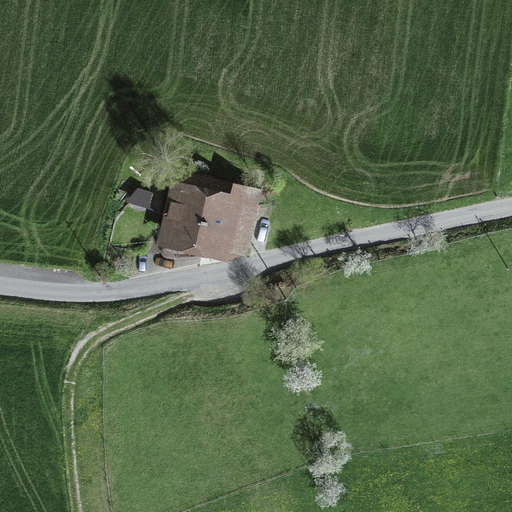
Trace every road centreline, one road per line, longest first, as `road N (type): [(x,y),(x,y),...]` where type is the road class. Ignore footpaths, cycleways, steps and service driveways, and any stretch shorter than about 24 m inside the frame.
road 1 (unclassified): [(511,205),(111,292),(0,286)]
road 2 (track): [(75,511),(66,404),(76,361),(97,336),(195,294),(213,272)]
